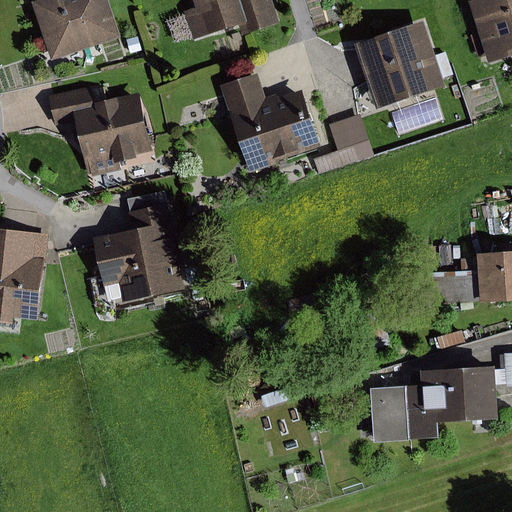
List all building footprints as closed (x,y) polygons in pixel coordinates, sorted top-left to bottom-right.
[(107,0),(41,0),(32,3),(51,62),(121,40),(107,0)] [(194,41),(253,21),(245,0),(191,0),(195,9),(185,13),(194,41)] [(271,0),(245,0),(253,21),(256,31),(279,23),(271,0)] [(511,0),(485,0),(473,4),(493,63),(511,57),(511,0)] [(450,86),(429,20),(385,33),(359,41),(380,108),(450,86)] [(138,36),(126,39),(130,53),(141,50),(138,36)] [(259,74),(222,85),(250,172),(320,150),(301,90),(267,101),(259,74)] [(95,103),(91,86),(51,95),(57,125),(76,121),(73,108),(95,103)] [(152,150),(140,94),(95,103),(73,108),(76,121),(88,178),(121,171),(119,162),(136,158),(136,154),(152,150)] [(360,115),(329,125),(337,152),(342,165),(373,155),(360,115)] [(342,165),(337,152),(314,159),(318,173),(342,165)] [(141,229),(144,244),(179,236),(182,236),(172,190),(134,198),(141,229)] [(130,301),(190,287),(179,236),(144,244),(141,229),(102,237),(112,285),(126,282),(130,301)] [(0,328),(13,330),(15,318),(39,320),(49,236),(0,230),(0,328)] [(511,252),(480,254),(482,271),(483,302),(511,300),(511,252)] [(483,302),(482,271),(431,274),(432,305),(483,302)] [(379,311),(355,318),(365,351),(389,344),(379,311)] [(421,370),(422,387),(423,411),(441,410),(442,421),(504,417),(500,365),(421,370)] [(422,387),(373,389),(376,443),(412,441),(412,438),(443,437),(442,421),(441,410),(423,411),(422,387)] [(297,473),(287,475),(289,484),(299,481),(297,473)]
